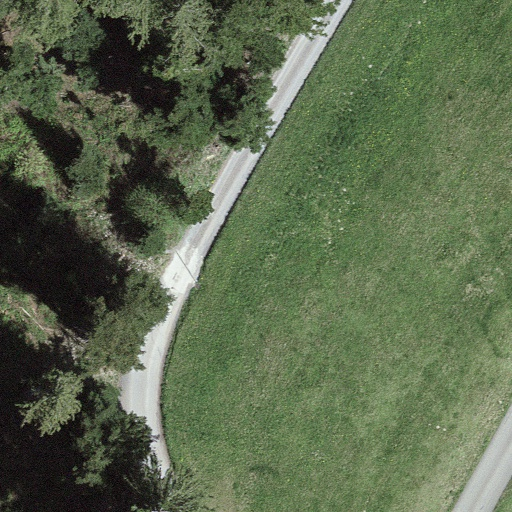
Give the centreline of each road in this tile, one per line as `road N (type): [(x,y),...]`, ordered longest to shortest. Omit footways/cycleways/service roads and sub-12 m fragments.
road 1 (track): [(191,243),(336,0)]
road 2 (unclassified): [(168,511),(149,462),(141,384),(147,349),(191,243)]
